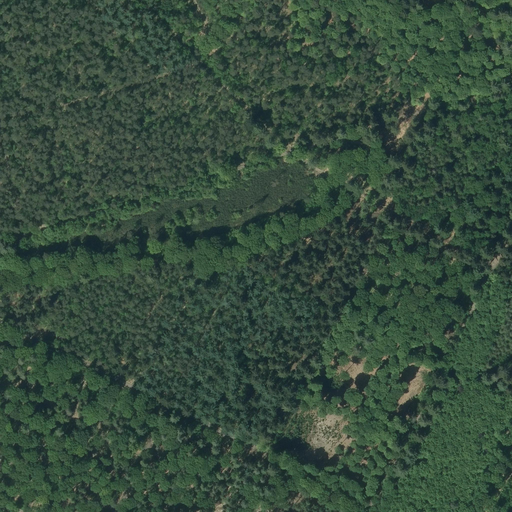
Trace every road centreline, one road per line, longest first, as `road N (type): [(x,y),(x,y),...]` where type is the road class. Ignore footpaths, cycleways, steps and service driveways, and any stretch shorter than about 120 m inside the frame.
road 1 (track): [(0,283),(157,259),(236,263),(343,311)]
road 2 (track): [(0,321),(291,468)]
road 3 (track): [(14,238),(292,151)]
road 4 (track): [(343,311),(271,458)]
road 5 (track): [(372,508),(445,362)]
road 6 (track): [(292,151),(445,103)]
road 7 (track): [(445,362),(511,228)]
road 8 (track): [(66,354),(0,480)]
road 9 (track): [(511,269),(392,211)]
